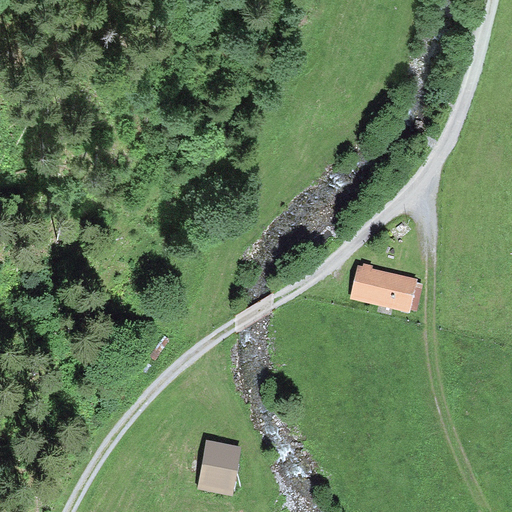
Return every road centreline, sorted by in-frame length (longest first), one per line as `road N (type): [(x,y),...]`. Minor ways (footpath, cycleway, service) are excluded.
road 1 (track): [(489,0),(469,73),(428,164),(294,286),(190,350),(144,394),(66,511)]
road 2 (track): [(428,164),(432,374),(487,511)]
